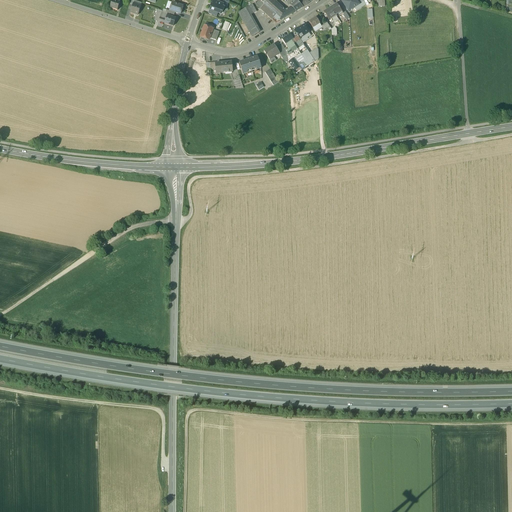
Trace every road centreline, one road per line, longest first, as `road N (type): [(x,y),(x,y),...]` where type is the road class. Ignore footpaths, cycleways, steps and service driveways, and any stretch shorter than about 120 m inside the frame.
road 1 (track): [(0,315),(124,231),(185,221),(197,178),(511,134)]
road 2 (motorway): [(511,391),(388,394),(241,384),(0,347)]
road 3 (motorway): [(0,360),(243,398),(511,406)]
road 4 (track): [(184,511),(192,411),(438,427),(511,423)]
road 5 (tertiary): [(173,169),(172,511)]
road 6 (secondary): [(511,126),(264,165),(173,169)]
road 7 (track): [(0,388),(159,411),(164,462),(172,467)]
road 8 (secondary): [(173,169),(0,150)]
road 9 (residential): [(187,42),(240,52),(324,0)]
road 10 (track): [(443,0),(458,4),(468,134)]
road 11 (unclassified): [(52,0),(187,42)]
road 12 (tertiary): [(187,42),(174,105),(173,169)]
